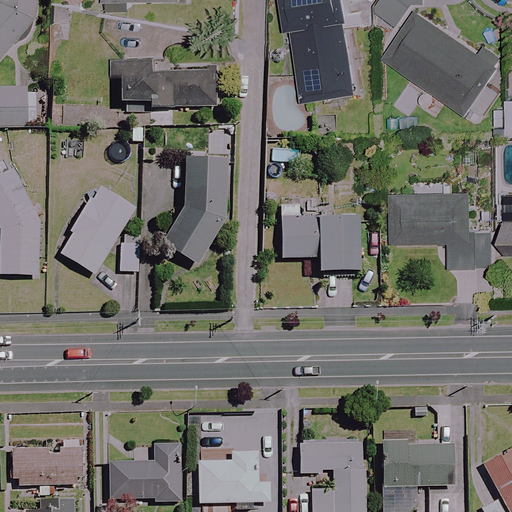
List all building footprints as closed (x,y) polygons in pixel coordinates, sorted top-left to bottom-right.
[(35,0),(0,0),(0,58),(30,23),(35,0)] [(353,26),(349,0),(287,0),(292,29),(296,29),(308,102),(358,94),(347,27),(353,26)] [(418,10),(423,0),(383,0),(376,11),(404,30),(418,10)] [(485,44),(480,52),(418,10),(404,30),(384,60),(469,117),(508,59),(485,44)] [(157,69),(157,58),(120,58),(119,105),(151,105),(151,109),(214,110),(214,70),(157,69)] [(0,127),(26,129),(27,91),(0,89),(0,127)] [(0,165),(0,276),(37,277),(38,225),(8,161),(0,165)] [(232,164),(192,161),(189,196),(161,247),(199,268),(220,232),(232,164)] [(134,211),(99,190),(60,256),(95,277),(134,211)] [(473,193),(394,194),(395,242),(452,242),(452,267),(492,266),(492,242),(473,242),(473,193)] [(300,208),(281,208),(281,260),(320,260),(320,273),(359,273),(359,220),(300,220),(300,208)] [(139,243),(120,242),(119,274),(138,275),(139,243)] [(301,445),(301,474),(323,474),(323,470),(335,471),(335,491),(313,491),(312,511),(364,511),(365,446),(301,445)] [(451,491),(453,448),(385,445),(381,511),(413,511),(415,489),(451,491)] [(110,464),(110,501),(154,501),(154,505),(180,505),(181,446),(155,446),(155,464),(110,464)] [(500,499),(480,510),(481,511),(511,511),(511,449),(482,466),(500,499)] [(20,479),(20,487),(75,486),(75,478),(81,478),(80,450),(13,451),(14,480),(20,479)] [(238,506),(238,511),(252,511),(252,506),(269,506),(269,485),(255,485),(256,454),(232,454),(231,465),(201,465),(200,505),(238,506)] [(74,511),(75,499),(42,498),(41,511),(74,511)]
